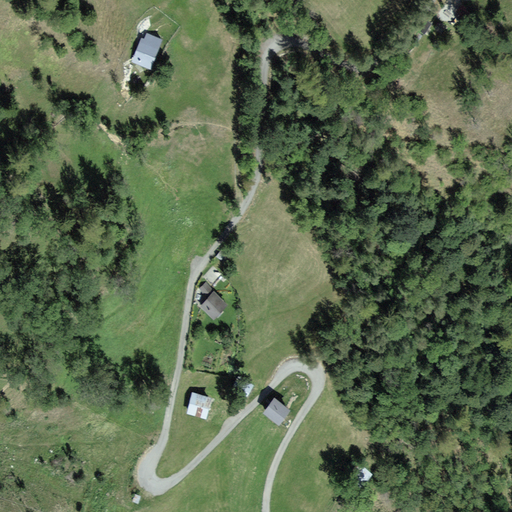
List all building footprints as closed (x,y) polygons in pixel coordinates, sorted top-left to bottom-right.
[(164,44),(140,31),(124,63),(148,75),(164,44)] [(213,267),(203,278),(211,286),(222,275),(213,267)] [(212,292),(197,307),(211,320),(225,306),(212,292)] [(249,384),(231,374),(223,389),(241,398),(249,384)] [(207,398),(188,393),(183,413),(201,418),(207,398)] [(284,411),(269,400),(256,419),(271,429),(284,411)] [(347,464),(335,479),(350,491),(362,477),(347,464)]
